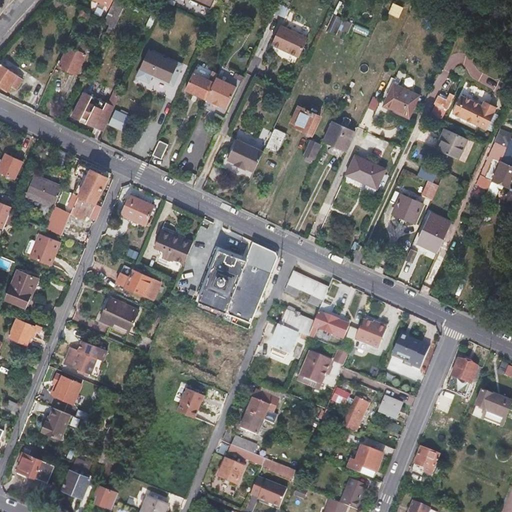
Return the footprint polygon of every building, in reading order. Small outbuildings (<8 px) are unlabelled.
[(113,0),(104,22),(107,24),(103,31),(111,34),(126,0),(113,0)] [(193,0),(194,2),(211,9),(215,1),(217,2),(218,0),(193,0)] [(308,38),(280,25),(271,45),(287,51),(286,52),(299,58),(308,38)] [(60,58),(62,59),(59,65),(78,74),(90,45),(70,36),(60,58)] [(180,66),(149,52),(140,73),(171,86),(180,66)] [(17,88),(23,79),(0,63),(0,85),(8,90),(12,84),(17,88)] [(187,88),(207,98),(215,82),(203,76),(204,74),(201,72),(202,69),(197,67),(187,88)] [(215,82),(207,98),(213,101),(214,104),(220,107),(222,105),(227,108),(237,86),(217,77),(215,82)] [(393,83),(382,107),(408,120),(419,97),(393,83)] [(437,103),(449,108),(456,93),(450,91),(447,97),(440,94),(437,103)] [(108,104),(115,107),(121,95),(114,92),(108,104)] [(73,118),(103,132),(115,108),(84,93),(73,118)] [(498,109),(484,103),(483,105),(462,94),(454,111),(489,128),(498,109)] [(484,103),(498,109),(500,105),(486,99),(484,103)] [(321,117),(299,107),(291,124),(313,135),(321,117)] [(332,123),(323,142),(346,153),(355,134),(332,123)] [(275,127),(266,146),(277,151),(286,132),(275,127)] [(444,137),(438,149),(459,159),(469,139),(444,127),(440,135),(444,137)] [(484,175),(496,180),(511,144),(511,133),(505,131),(484,175)] [(444,137),(440,135),(435,148),(438,149),(444,137)] [(254,172),(263,152),(236,139),(227,160),(235,163),(234,165),(245,170),(246,168),(254,172)] [(160,140),(153,154),(162,158),(169,144),(160,140)] [(304,153),(313,157),(319,144),(311,140),(304,153)] [(511,144),(496,180),(511,187),(511,144)] [(6,154),(0,167),(0,169),(17,177),(24,162),(6,154)] [(354,157),(345,176),(376,190),(385,170),(354,157)] [(79,183),(75,192),(81,195),(72,214),(89,222),(91,217),(98,221),(104,207),(97,204),(109,177),(81,163),(76,174),(87,180),(84,185),(79,183)] [(429,182),(433,184),(438,174),(422,166),(417,176),(429,182)] [(36,174),(28,194),(55,205),(63,186),(36,174)] [(491,190),(496,180),(484,175),(480,184),(491,190)] [(422,195),(434,200),(440,187),(433,184),(429,182),(422,195)] [(393,212),(414,222),(423,203),(402,193),(393,212)] [(0,218),(6,221),(12,207),(0,201),(0,218)] [(128,203),(119,222),(144,232),(152,213),(128,203)] [(428,244),(426,248),(437,252),(451,222),(429,212),(417,239),(428,244)] [(163,229),(157,244),(160,245),(162,253),(161,257),(164,258),(164,257),(175,261),(176,259),(186,263),(195,242),(163,229)] [(50,266),(60,241),(39,233),(35,241),(32,240),(29,241),(24,252),(30,254),(29,257),(50,266)] [(428,244),(417,239),(416,242),(426,248),(428,244)] [(275,252),(253,241),(243,265),(219,254),(198,307),(250,326),(277,257),(275,252)] [(410,250),(405,262),(411,265),(417,253),(410,250)] [(156,299),(163,282),(126,266),(119,283),(156,299)] [(5,300),(26,308),(37,279),(17,271),(5,300)] [(328,289),(293,273),(284,292),(296,298),(299,290),(311,296),(308,303),(320,309),(328,289)] [(139,310),(110,298),(99,323),(129,336),(139,310)] [(287,305),(279,323),(296,331),(309,336),(313,326),(314,323),(292,312),(294,308),(287,305)] [(313,326),(332,334),(334,329),(342,332),(346,323),(324,314),(324,315),(318,313),(314,323),(313,326)] [(43,328),(36,325),(35,328),(15,320),(8,339),(27,347),(31,338),(37,340),(43,328)] [(384,329),(385,326),(377,323),(372,321),(371,324),(361,320),(354,338),(351,346),(363,351),(370,348),(376,351),(377,348),(385,329),(384,329)] [(296,331),(279,323),(269,347),(286,354),(296,331)] [(340,338),(342,332),(334,329),(332,334),(340,338)] [(429,347),(400,335),(393,353),(410,360),(409,366),(419,370),(429,347)] [(68,357),(75,360),(72,368),(79,371),(78,374),(88,377),(89,374),(90,375),(96,359),(103,361),(107,352),(82,343),(79,352),(71,349),(68,357)] [(330,360),(309,352),(300,375),(309,379),(320,383),(330,360)] [(75,360),(68,357),(64,365),(72,368),(75,360)] [(451,376),(469,384),(476,367),(458,359),(451,376)] [(511,361),(509,360),(503,374),(511,377),(511,374),(511,361)] [(11,378),(25,384),(28,376),(14,370),(11,378)] [(309,379),(300,375),(297,380),(307,384),(309,379)] [(60,378),(52,397),(72,405),(79,386),(60,378)] [(464,396),(467,388),(449,380),(446,388),(464,396)] [(260,393),(278,400),(281,392),(263,385),(260,393)] [(335,385),(327,405),(342,411),(350,391),(335,385)] [(178,412),(195,419),(205,396),(188,389),(178,412)] [(255,390),(246,413),(263,420),(266,411),(273,414),(278,400),(260,393),(255,390)] [(472,414),(502,427),(511,403),(493,395),(493,396),(481,391),(472,414)] [(355,395),(343,424),(355,429),(367,400),(355,395)] [(383,396),(378,410),(396,418),(402,403),(383,396)] [(127,408),(129,403),(120,398),(117,404),(127,408)] [(7,409),(18,414),(22,406),(10,401),(7,409)] [(322,418),(324,410),(317,407),(306,437),(313,439),(322,418)] [(60,441),(70,416),(53,409),(47,423),(45,422),(41,433),(43,434),(43,435),(60,441)] [(74,418),(87,423),(90,416),(76,410),(74,418)] [(263,420),(246,413),(240,428),(257,434),(263,420)] [(393,421),(391,426),(402,430),(404,426),(393,421)] [(95,461),(89,475),(91,476),(98,478),(106,459),(118,430),(109,426),(95,461)] [(401,434),(402,430),(391,426),(389,430),(401,434)] [(230,445),(242,450),(245,442),(227,435),(224,442),(230,445)] [(289,481),(293,471),(242,450),(230,445),(227,454),(267,470),(266,472),(289,481)] [(350,459),(348,464),(373,474),(382,453),(361,445),(354,461),(350,459)] [(438,455),(420,448),(413,464),(431,472),(438,455)] [(55,467),(21,453),(17,464),(19,465),(17,471),(48,484),(55,467)] [(73,468),(89,475),(95,461),(78,455),(73,468)] [(106,459),(98,478),(105,481),(112,462),(106,459)] [(225,459),(217,477),(237,485),(244,467),(225,459)] [(89,475),(73,468),(64,490),(82,497),(91,476),(89,475)] [(349,477),(339,502),(347,505),(359,510),(370,484),(349,477)] [(102,488),(105,481),(98,478),(91,495),(94,496),(95,494),(98,486),(102,488)] [(102,488),(98,486),(95,494),(98,495),(95,503),(112,510),(122,487),(114,484),(111,491),(102,488)] [(305,488),(296,485),(294,489),(303,493),(305,488)] [(141,511),(164,511),(168,504),(148,496),(141,511)] [(343,511),(347,505),(339,502),(330,498),(324,511),(343,511)] [(407,511),(427,511),(430,506),(413,499),(407,511)]
